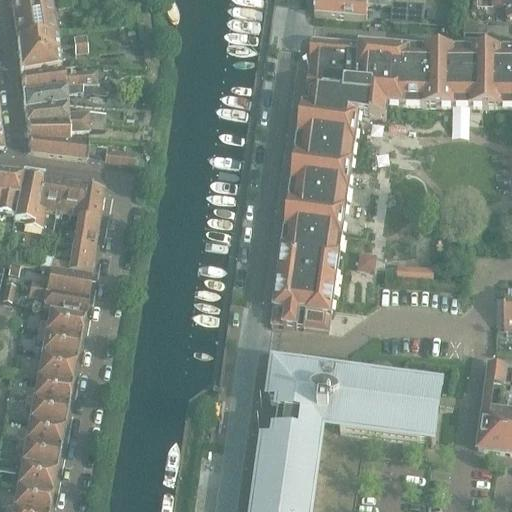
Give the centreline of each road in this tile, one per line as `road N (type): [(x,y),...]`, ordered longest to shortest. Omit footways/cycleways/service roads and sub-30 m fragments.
road 1 (residential): [(66,511),(127,182),(17,163)]
road 2 (residential): [(250,344),(301,0)]
road 3 (residential): [(250,344),(344,355),(391,324),(482,332),(488,275),(511,276)]
road 4 (residential): [(223,511),(250,344)]
road 5 (residential): [(17,163),(0,0)]
